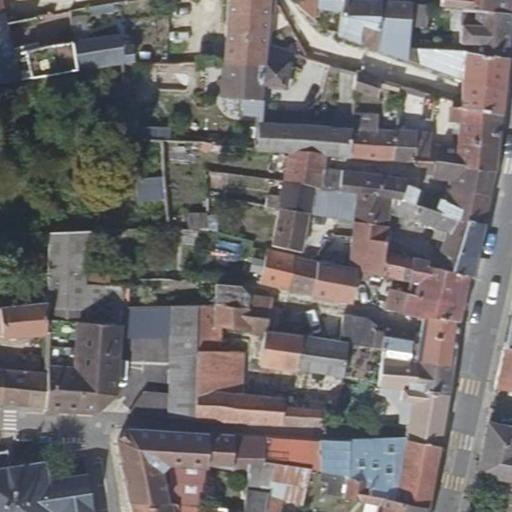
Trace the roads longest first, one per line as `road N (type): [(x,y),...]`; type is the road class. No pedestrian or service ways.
road 1 (secondary): [(511,204),(444,511)]
road 2 (unknown): [(511,109),(361,54),(287,0)]
road 3 (residential): [(113,511),(97,425),(0,422)]
